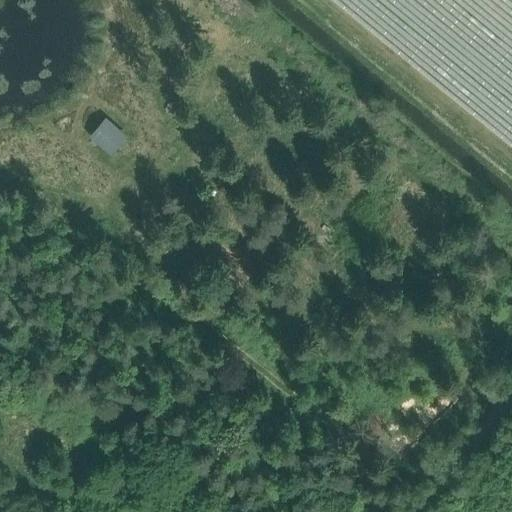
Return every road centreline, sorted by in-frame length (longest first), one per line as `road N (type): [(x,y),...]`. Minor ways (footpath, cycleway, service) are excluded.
road 1 (track): [(511,221),(251,0)]
road 2 (track): [(417,511),(511,389)]
